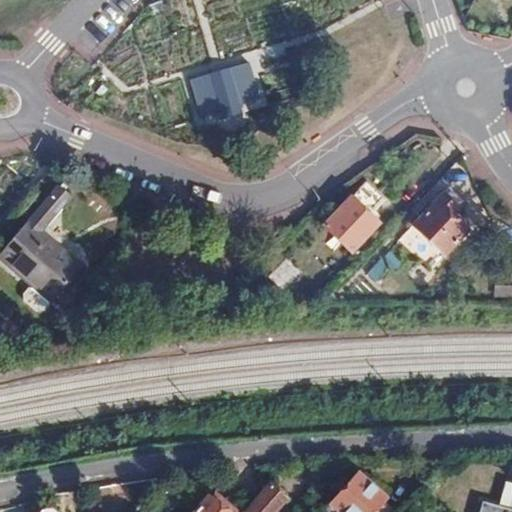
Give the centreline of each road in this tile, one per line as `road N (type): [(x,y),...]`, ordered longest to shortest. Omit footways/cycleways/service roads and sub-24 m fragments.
road 1 (residential): [(511,439),(315,450),(0,491)]
road 2 (residential): [(41,126),(209,193),(255,198),(290,189),(387,114),(439,89)]
